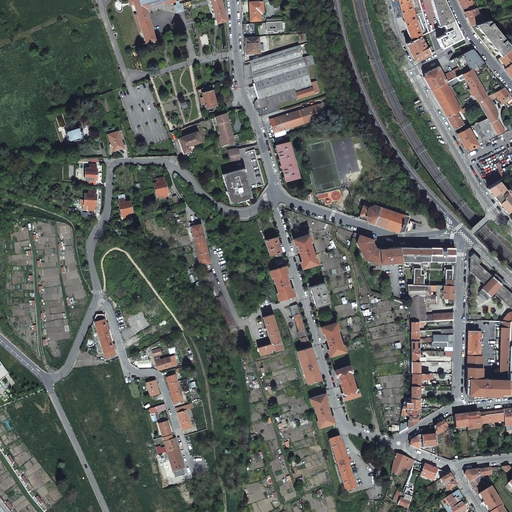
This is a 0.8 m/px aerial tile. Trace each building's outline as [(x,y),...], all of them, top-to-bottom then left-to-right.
[(128,0),(130,5),(134,3),(145,43),(155,40),(146,9),(178,0),(209,0),(215,19),(216,19),(217,23),(226,21),(224,16),(225,16),(221,2),(225,0),(224,0),(128,0)] [(402,17),(397,0),(393,0),(392,1),(394,10),(396,19),(402,17)] [(413,14),(409,0),(397,0),(402,17),(413,14)] [(418,0),(409,0),(413,14),(422,12),(418,0)] [(438,27),(430,0),(418,0),(422,12),(428,33),(438,27)] [(444,0),(430,0),(438,27),(443,25),(454,20),(450,13),(447,5),(444,0)] [(457,0),(459,3),(464,12),(476,8),(471,0),(457,0)] [(263,1),(250,2),(251,12),(249,12),(250,21),(261,21),(260,8),(263,7),(263,1)] [(476,8),(464,12),(467,19),(470,26),(474,25),(481,23),(477,8),(476,8)] [(428,33),(422,12),(413,14),(421,36),(427,33),(428,33)] [(421,36),(413,14),(402,17),(405,23),(411,41),(420,36),(421,36)] [(458,29),(454,20),(443,25),(447,33),(443,35),(436,38),(441,48),(462,38),(458,29)] [(287,21),(268,22),(268,31),(288,30),(287,21)] [(511,47),(490,21),(481,23),(474,25),(501,56),(510,49),(511,47)] [(255,23),(243,24),(243,33),(243,36),(255,35),(255,23)] [(259,53),(259,36),(245,37),(246,54),(256,53),(259,53)] [(425,46),(420,36),(411,41),(406,44),(411,55),(414,59),(417,60),(431,54),(427,47),(426,48),(425,46)] [(298,45),(250,61),(254,83),(305,67),(298,45)] [(511,51),(510,49),(501,56),(499,57),(503,62),(507,67),(511,63),(511,51)] [(462,54),(470,70),(471,69),(483,63),(479,57),(474,51),(470,50),(462,54)] [(459,68),(462,74),(470,70),(462,54),(454,58),(459,68)] [(438,66),(424,73),(423,77),(429,87),(430,90),(445,83),(446,82),(444,79),(438,66)] [(259,98),(294,87),(310,82),(305,67),(254,83),(259,98)] [(447,82),(456,77),(457,77),(462,74),(459,68),(444,75),(446,78),(447,82)] [(487,97),(471,69),(470,70),(462,74),(464,78),(470,88),(469,89),(472,95),(473,95),(474,94),(478,101),(487,97)] [(458,81),(456,77),(447,82),(446,82),(445,83),(447,87),(458,81)] [(315,81),(310,82),(311,87),(313,93),(318,91),(315,81)] [(310,82),(294,87),(296,92),(311,87),(310,82)] [(447,87),(445,83),(430,90),(446,117),(456,112),(461,110),(447,87)] [(259,98),(257,99),(260,108),(268,106),(268,107),(297,98),(296,92),(294,87),(259,98)] [(311,87),(296,92),(297,98),(313,93),(311,87)] [(509,95),(504,88),(493,93),(500,102),(503,100),(509,95)] [(211,90),(201,92),(203,97),(204,104),(206,108),(217,106),(213,90),(211,90)] [(490,100),(488,96),(487,97),(478,101),(487,118),(490,123),(497,119),(498,114),(490,100)] [(303,109),(307,122),(321,117),(319,112),(323,111),(321,103),(303,109)] [(288,128),(297,125),(306,122),(302,113),(301,110),(285,115),(269,120),(274,133),(284,129),(288,128)] [(226,112),(215,116),(215,117),(219,129),(218,130),(220,137),(218,137),(221,146),(234,141),(226,113),(226,112)] [(463,124),(456,112),(446,117),(450,124),(453,130),(463,125),(463,124)] [(490,123),(487,118),(478,123),(481,127),(483,131),(485,134),(489,140),(498,136),(490,123)] [(505,133),(497,119),(490,123),(498,136),(505,133)] [(469,127),(466,123),(463,124),(463,125),(453,130),(456,134),(468,128),(469,127)] [(79,127),(68,130),(68,133),(67,134),(68,136),(69,135),(70,138),(69,139),(70,140),(71,140),(71,141),(81,138),(82,136),(81,133),(82,133),(81,129),(80,130),(79,127)] [(478,145),(468,128),(456,134),(460,140),(466,149),(468,150),(478,145)] [(275,137),(281,135),(283,135),(286,134),(285,132),(284,129),(274,133),(275,137)] [(97,140),(103,138),(101,131),(95,133),(97,140)] [(108,134),(113,151),(123,148),(118,131),(116,132),(108,134)] [(198,132),(177,139),(183,155),(192,152),(190,147),(202,143),(198,132)] [(489,140),(485,134),(481,138),(483,143),(489,140)] [(298,177),(288,142),(285,142),(281,144),(275,145),(285,181),(298,177)] [(238,148),(228,150),(230,161),(240,159),(238,148)] [(254,150),(239,154),(243,168),(249,189),(264,184),(254,150)] [(511,163),(502,169),(506,177),(511,173),(511,163)] [(90,186),(97,187),(97,184),(95,184),(95,180),(97,180),(97,168),(96,168),(96,165),(85,164),(85,183),(90,184),(90,186)] [(243,168),(222,174),(230,203),(247,199),(252,197),(249,189),(243,168)] [(506,177),(502,169),(484,179),(485,180),(488,187),(499,181),(506,177)] [(164,181),(163,177),(156,179),(157,182),(153,183),(157,198),(167,196),(166,192),(167,192),(165,181),(164,181)] [(500,204),(507,213),(511,208),(511,196),(509,193),(511,192),(508,189),(506,190),(499,181),(488,187),(487,188),(500,204)] [(84,194),(84,199),(96,200),(96,194),(95,194),(95,190),(82,189),(82,193),(84,194)] [(361,195),(356,194),(352,203),(358,205),(361,195)] [(119,203),(118,203),(121,215),(122,214),(123,218),(129,217),(129,213),(132,212),(130,201),(126,201),(125,198),(119,199),(119,200),(119,203)] [(96,200),(84,199),(84,205),(83,205),(82,210),(87,210),(87,212),(94,213),(95,209),(95,205),(96,205),(96,204),(96,200)] [(385,209),(374,205),(368,208),(363,206),(360,214),(365,216),(368,222),(399,232),(405,215),(389,210),(385,209)] [(409,217),(405,215),(399,232),(403,232),(409,217)] [(191,226),(200,265),(210,263),(205,243),(201,224),(191,226)] [(302,268),(318,263),(316,257),(314,257),(309,241),(311,241),(309,234),(293,239),(295,246),(296,245),(301,261),(300,262),(302,268)] [(363,260),(376,264),(402,262),(399,247),(393,247),(393,252),(387,252),(384,252),(383,248),(376,249),(374,249),(372,245),(373,243),(374,239),(361,235),(359,234),(358,236),(357,239),(356,243),(363,260)] [(270,255),(281,252),(276,237),(266,240),(270,255)] [(421,269),(429,269),(430,247),(417,247),(399,247),(402,262),(404,268),(414,268),(421,269)] [(450,264),(450,262),(454,262),(454,248),(430,247),(430,261),(436,261),(436,264),(441,264),(441,262),(445,262),(445,264),(450,264)] [(469,257),(469,271),(485,285),(479,292),(479,295),(483,299),(487,299),(493,292),(511,309),(511,293),(501,284),(503,281),(495,274),(492,276),(478,263),(481,260),(473,253),(469,257)] [(285,266),(269,271),(271,278),(273,277),(278,293),(276,294),(278,300),(294,295),(292,289),(290,289),(285,273),(287,273),(285,266)] [(424,285),(424,275),(421,275),(421,269),(414,268),(414,285),(424,285)] [(452,269),(445,269),(445,285),(454,286),(454,280),(452,280),(452,269)] [(221,293),(212,272),(202,276),(205,283),(209,281),(215,296),(221,293)] [(313,297),(316,307),(329,303),(323,283),(310,287),(313,297)] [(425,321),(453,319),(453,316),(453,312),(434,313),(434,315),(425,315),(424,304),(436,303),(436,296),(432,296),(432,292),(430,292),(430,291),(435,291),(436,285),(424,285),(414,285),(407,285),(409,305),(410,322),(418,321),(425,321)] [(447,298),(453,298),(454,286),(445,285),(443,285),(443,290),(441,290),(441,294),(443,294),(443,298),(447,298)] [(216,298),(229,330),(235,327),(222,296),(216,298)] [(292,312),(298,310),(297,307),(296,304),(290,306),(292,312)] [(508,313),(501,322),(510,322),(511,319),(511,312),(511,313),(511,312),(508,313)] [(307,336),(304,329),(302,321),(299,313),(294,315),(299,331),(298,331),(300,338),(307,336)] [(113,350),(114,350),(104,319),(102,314),(96,314),(94,320),(94,322),(105,356),(106,357),(115,354),(113,350)] [(272,314),(262,317),(270,343),(257,347),(260,355),(272,352),(271,349),(274,348),(275,351),(282,348),(272,314)] [(410,331),(418,331),(418,328),(418,325),(418,321),(410,322),(410,331)] [(329,356),(345,351),(343,345),(341,345),(336,329),(338,328),(336,322),(320,327),(322,333),(324,333),(329,349),(327,349),(329,356)] [(482,360),(467,360),(466,394),(469,395),(472,399),(488,397),(488,395),(491,395),(491,397),(508,395),(510,322),(502,322),(501,327),(500,373),(501,373),(501,379),(488,379),(488,378),(484,378),(484,380),(481,380),(482,360)] [(410,341),(419,341),(419,339),(418,331),(410,331),(410,341)] [(479,331),(468,331),(467,343),(467,355),(480,355),(480,337),(480,334),(479,334),(479,331)] [(411,350),(419,351),(419,341),(410,341),(411,350)] [(311,347),(297,351),(307,383),(321,379),(319,372),(318,372),(315,363),(312,354),(313,354),(311,347)] [(158,370),(175,365),(172,356),(160,360),(158,355),(161,354),(159,348),(152,350),(158,370)] [(419,362),(426,362),(426,361),(426,359),(425,357),(419,357),(419,356),(419,351),(411,350),(411,362),(419,362)] [(411,373),(420,373),(419,367),(419,362),(411,362),(411,373)] [(343,399),(359,395),(357,388),(355,388),(350,372),(352,372),(349,365),(334,370),(336,377),(338,376),(343,392),(341,393),(343,399)] [(166,377),(174,402),(174,403),(183,401),(175,374),(173,375),(172,373),(168,374),(168,376),(166,377)] [(420,386),(421,387),(420,379),(432,379),(432,376),(432,374),(420,373),(411,373),(411,386),(420,386)] [(150,396),(159,393),(155,380),(146,383),(150,396)] [(410,398),(419,398),(420,392),(420,386),(411,386),(410,398)] [(327,400),(325,393),(309,398),(311,405),(313,404),(318,420),(317,421),(319,427),(334,423),(332,416),(331,417),(326,401),(327,400)] [(417,408),(419,408),(419,403),(419,398),(410,398),(406,398),(404,402),(406,402),(406,406),(403,406),(402,408),(417,408)] [(182,429),(191,427),(186,410),(184,405),(176,408),(182,429)] [(408,428),(419,421),(418,415),(417,408),(402,408),(401,415),(407,415),(407,413),(409,413),(409,419),(408,419),(408,422),(408,428)] [(504,421),(505,426),(510,426),(510,429),(511,428),(511,409),(503,410),(505,421),(504,421)] [(478,413),(480,427),(481,427),(481,424),(504,421),(505,421),(503,410),(478,413)] [(467,427),(467,430),(480,428),(480,427),(478,413),(465,415),(467,427)] [(454,416),(455,428),(467,427),(465,415),(454,416)] [(434,427),(435,435),(446,429),(445,427),(447,426),(444,420),(439,424),(434,427)] [(162,435),(171,433),(167,421),(158,423),(162,435)] [(399,433),(408,428),(408,422),(404,422),(404,423),(400,423),(399,433)] [(410,441),(409,446),(419,449),(418,440),(421,440),(422,448),(428,447),(428,448),(429,448),(431,447),(436,446),(435,435),(434,427),(410,441)] [(329,441),(345,491),(355,487),(339,437),(329,441)] [(181,457),(175,438),(164,441),(166,448),(167,451),(170,460),(181,457)] [(411,470),(414,461),(405,457),(396,454),(393,460),(391,472),(400,475),(403,467),(411,470)] [(170,460),(173,471),(175,477),(185,474),(183,468),(184,467),(181,457),(170,460)] [(421,471),(424,464),(420,463),(416,461),(414,468),(421,471)] [(434,476),(437,469),(430,467),(424,464),(421,471),(420,475),(433,480),(434,476)] [(441,478),(443,472),(437,469),(434,476),(441,478)] [(478,470),(466,471),(464,475),(469,482),(478,476),(478,470)] [(452,488),(456,485),(449,474),(440,479),(447,491),(452,488)] [(481,493),(480,482),(478,476),(469,482),(473,489),(477,495),(478,495),(481,493)] [(488,481),(480,482),(481,493),(489,488),(491,486),(491,485),(488,485),(488,481)] [(481,493),(478,495),(482,502),(481,503),(484,506),(485,506),(488,511),(502,511),(500,507),(501,507),(489,488),(481,493)] [(400,498),(402,493),(397,491),(393,501),(398,503),(400,498)] [(407,508),(411,497),(406,495),(405,498),(403,497),(403,500),(400,498),(398,503),(397,504),(407,508)] [(451,509),(461,503),(460,500),(458,498),(456,499),(455,500),(454,498),(453,499),(450,495),(440,501),(443,506),(447,504),(451,509)] [(452,511),(461,511),(465,509),(463,506),(461,503),(451,509),(452,511)]
